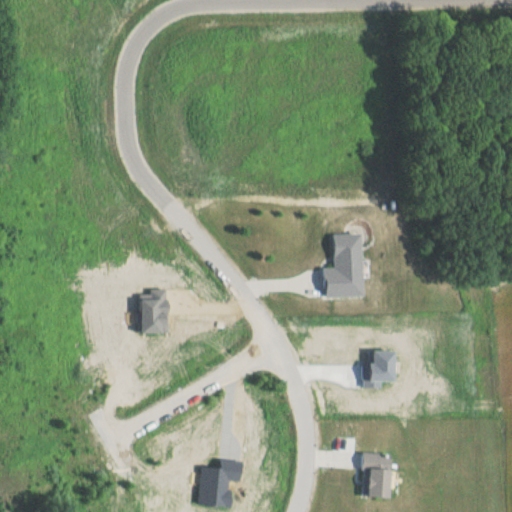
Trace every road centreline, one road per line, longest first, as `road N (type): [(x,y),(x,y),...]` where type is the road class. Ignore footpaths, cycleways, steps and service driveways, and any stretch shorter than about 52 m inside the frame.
road 1 (residential): [(299,511),(310,473),(301,384),(250,300),(172,205)]
road 2 (residential): [(105,444),(281,350)]
